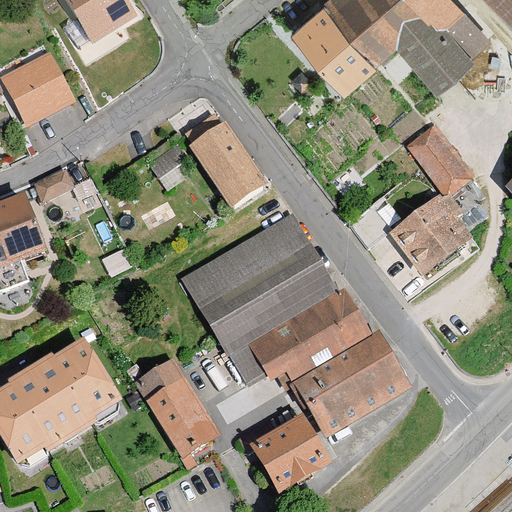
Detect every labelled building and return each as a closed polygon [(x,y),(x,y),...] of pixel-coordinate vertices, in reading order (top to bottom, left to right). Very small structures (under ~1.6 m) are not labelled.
[(126,0),(63,0),(92,47),(138,18),(126,0)] [(325,0),(293,29),(346,88),(397,42),(438,87),(493,38),(457,0),(325,0)] [(511,0),(489,0),(511,23),(511,0)] [(51,56),(2,81),(27,130),(76,105),(51,56)] [(190,151),(230,210),(266,185),(226,127),(221,130),(212,118),(186,135),(195,148),(190,151)] [(470,180),(472,179),(436,130),(409,149),(445,198),(470,180)] [(36,187),(45,203),(74,189),(65,173),(36,187)] [(445,198),(469,231),(488,217),(478,204),(484,200),(470,180),(445,198)] [(392,237),(421,278),(471,241),(465,234),(469,231),(445,198),(392,237)] [(0,209),(0,273),(45,258),(25,200),(0,209)] [(390,233),(373,208),(351,224),(368,249),(390,233)] [(326,441),(412,391),(379,335),(373,339),(347,292),(340,296),(294,217),(185,281),(248,388),(268,377),(272,383),(287,374),(326,441)] [(11,388),(0,394),(0,439),(18,468),(46,451),(49,456),(97,427),(93,421),(121,404),(84,344),(53,363),(51,359),(9,385),(11,388)] [(175,362),(137,385),(184,461),(222,438),(175,362)] [(251,449),(280,497),(330,467),(301,419),(251,449)]
